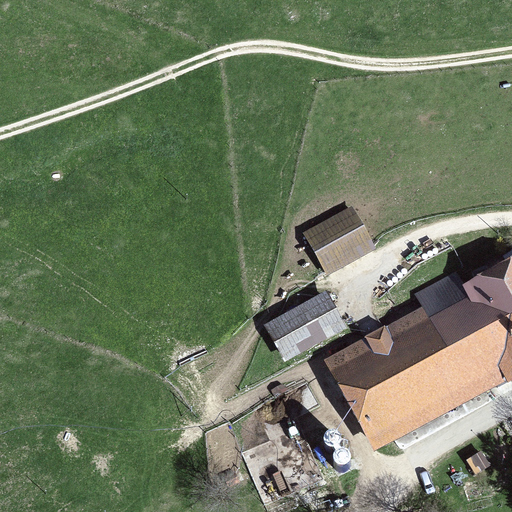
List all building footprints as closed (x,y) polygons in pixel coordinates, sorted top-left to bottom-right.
[(351,212),(306,237),(330,280),(375,255),(351,212)] [(511,270),(463,296),(510,387),(511,385),(511,270)] [(377,456),(510,387),(463,296),(329,365),(377,456)] [(328,297),(267,331),(287,368),(348,333),(328,297)] [(326,454),(328,455),(330,456),(333,457),(336,456),(338,454),(340,452),(341,450),(341,447),(340,444),(339,442),(336,440),(333,439),(330,440),(328,441),(325,443),(324,446),(324,448),(324,451),(326,454)] [(333,468),(335,470),(337,472),(339,474),(342,474),(345,473),(348,472),(349,469),(350,467),(350,464),(349,461),(347,459),(345,458),(343,457),(340,457),(337,458),(335,460),(334,462),(333,465),(333,468)]
